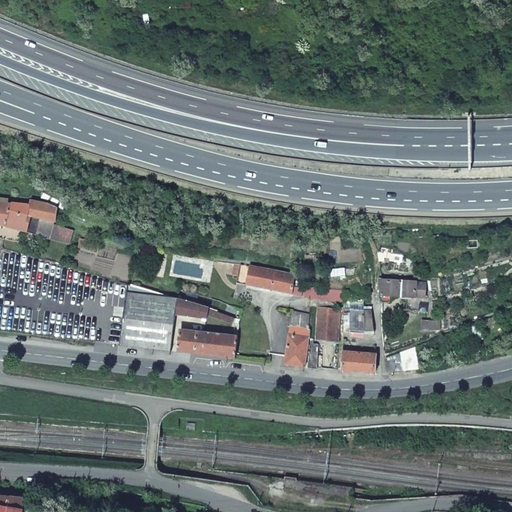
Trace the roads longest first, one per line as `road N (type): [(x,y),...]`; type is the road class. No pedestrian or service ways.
road 1 (tertiary): [(0,349),(327,388),(413,384),(511,364)]
road 2 (trunk): [(58,117),(290,182),(511,194)]
road 3 (trunk): [(387,144),(186,104),(0,38)]
road 4 (trunk): [(387,144),(339,146),(226,130),(122,105),(0,58)]
road 5 (residential): [(157,401),(314,427),(401,419),(511,425)]
road 6 (residential): [(0,378),(157,401)]
road 7 (residential): [(0,473),(150,485)]
road 8 (trunk): [(511,143),(387,144)]
